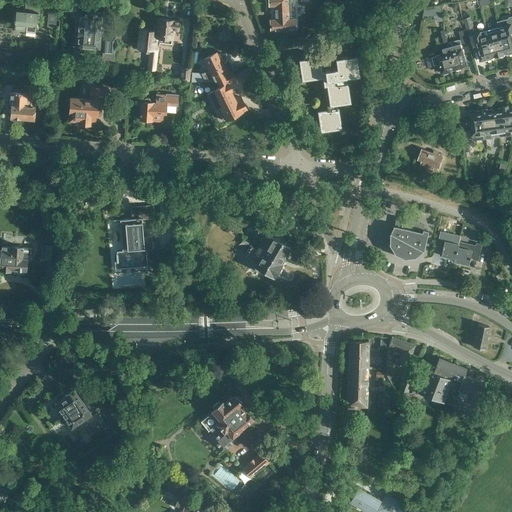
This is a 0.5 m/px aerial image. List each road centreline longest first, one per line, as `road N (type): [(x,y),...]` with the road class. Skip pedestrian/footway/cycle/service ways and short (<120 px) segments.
road 1 (unknown): [(0,154),(309,184)]
road 2 (residential): [(302,164),(0,137)]
road 3 (primary): [(335,314),(236,325),(50,325)]
road 4 (secondary): [(290,511),(312,465),(329,343),(343,321)]
road 5 (residential): [(238,0),(302,164)]
road 6 (primary): [(382,312),(511,374)]
road 7 (primary): [(511,326),(462,302),(385,297)]
